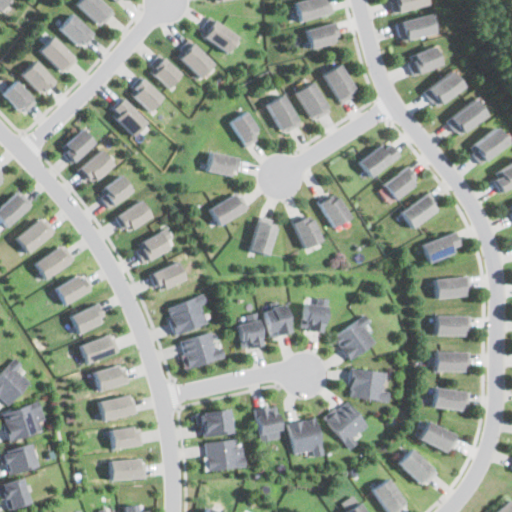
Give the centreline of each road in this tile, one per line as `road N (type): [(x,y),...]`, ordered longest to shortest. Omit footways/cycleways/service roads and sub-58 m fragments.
road 1 (residential): [(356,0),(390,103),(460,192),(492,265),(490,430),(469,482),(445,511)]
road 2 (residential): [(0,131),(74,211),(143,331),(162,397),(172,511)]
road 3 (residential): [(167,3),(18,149)]
road 4 (residential): [(299,373),(262,373),(162,397)]
road 5 (residential): [(390,103),(281,175)]
